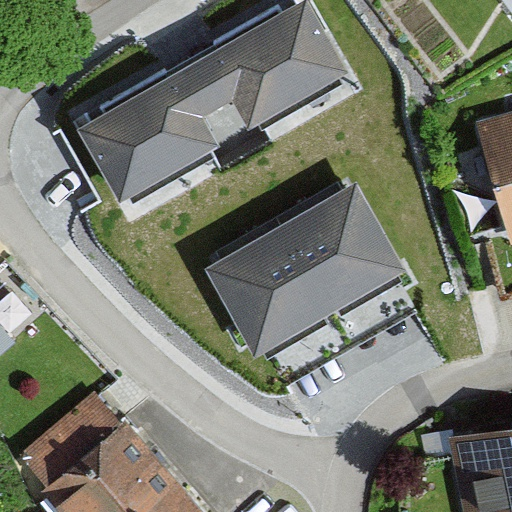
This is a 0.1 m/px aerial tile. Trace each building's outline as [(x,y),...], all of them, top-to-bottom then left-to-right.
[(219,52),(195,67),(214,100),(236,89),(251,117),(339,66),(305,6),(284,15),(278,6),(213,40),(219,52)] [(106,116),(87,127),(121,189),(209,139),(195,112),(214,100),(195,67),(171,79),(165,68),(100,105),(106,116)] [(511,120),(484,128),(511,223),(511,120)] [(397,265),(355,189),(284,227),(326,304),(397,265)] [(284,227),(214,267),(257,343),(326,304),(284,227)] [(511,232),(484,240),(500,299),(511,295),(511,232)] [(0,359),(16,346),(0,327),(0,359)] [(190,511),(94,397),(26,454),(69,505),(61,511),(190,511)] [(511,511),(511,432),(469,441),(483,511),(511,511)]
